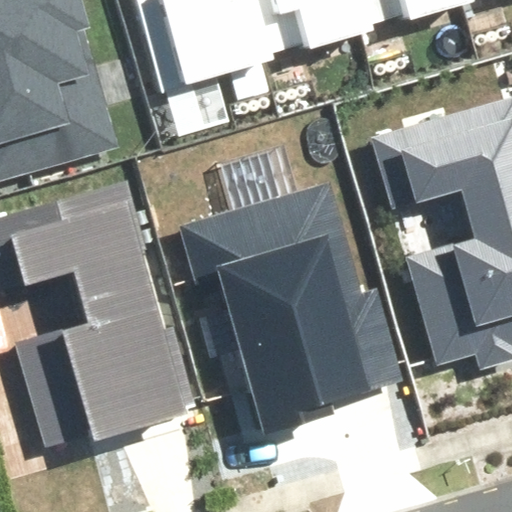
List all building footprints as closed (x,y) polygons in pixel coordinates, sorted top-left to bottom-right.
[(0,0),(0,145),(113,116),(81,0),(0,0)] [(119,0),(144,87),(245,59),(243,52),(228,0),(119,0)] [(291,48),(352,30),(350,24),(343,0),(234,0),(249,52),(289,41),(291,48)] [(396,15),(449,0),(348,0),(355,20),(394,9),(396,15)] [(511,93),(372,133),(437,358),(471,348),(475,360),(507,351),(502,334),(511,331),(511,93)] [(220,260),(262,407),(399,368),(374,280),(355,286),(327,186),(192,224),(204,264),(220,260)] [(130,187),(0,223),(0,299),(42,450),(192,409),(130,187)]
